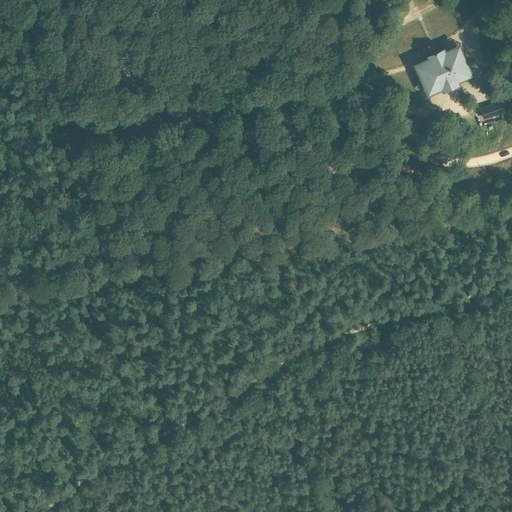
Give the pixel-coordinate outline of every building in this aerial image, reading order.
[(432,59),(418,65),(429,90),(442,84),(444,87),(457,81),(456,79),(468,73),(457,48),(445,54),(443,51),(431,57),(432,59)] [(420,89),(415,75),(408,77),(413,91),(420,89)] [(449,101),(464,94),(460,84),(445,91),(449,101)] [(479,110),(482,120),(503,113),(499,103),(479,110)] [(246,134),(251,146),(258,143),(253,131),(246,134)]
